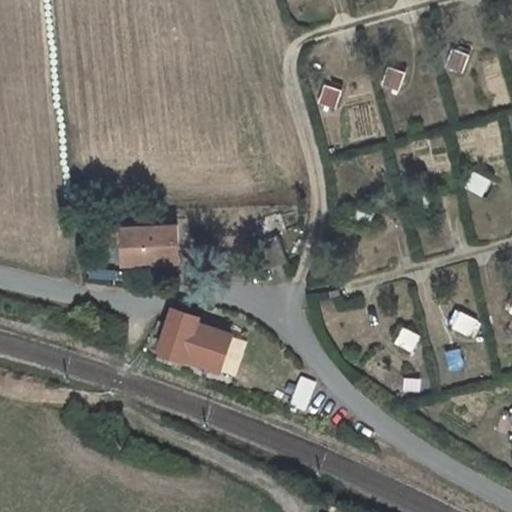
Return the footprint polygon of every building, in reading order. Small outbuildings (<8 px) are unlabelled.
[(453,50),(446,66),(457,71),(464,54),(453,50)] [(389,69),(383,85),(394,88),(400,73),(389,69)] [(325,85),(319,103),(331,108),(337,90),(325,85)] [(475,173),(467,189),(477,194),(485,179),(475,173)] [(409,203),(421,208),(428,194),(416,189),(409,203)] [(360,204),(353,218),(364,224),(371,210),(360,204)] [(125,262),(180,260),(178,225),(123,227),(124,232),(114,232),(115,242),(124,242),(125,262)] [(259,243),(269,268),(287,261),(276,237),(259,243)] [(200,319),(175,310),(170,325),(160,322),(156,333),(166,337),(160,352),(184,361),(184,359),(219,373),(233,337),(198,324),(200,319)] [(460,330),(470,335),(477,322),(467,317),(460,330)] [(402,345),(413,351),(421,337),(410,331),(402,345)] [(158,359),(181,368),(184,361),(160,352),(158,359)] [(292,406),(306,411),(315,387),(315,385),(302,380),(292,406)] [(318,415),(326,395),(315,387),(306,411),(318,415)] [(262,389),(257,399),(268,403),(272,393),(262,389)]
